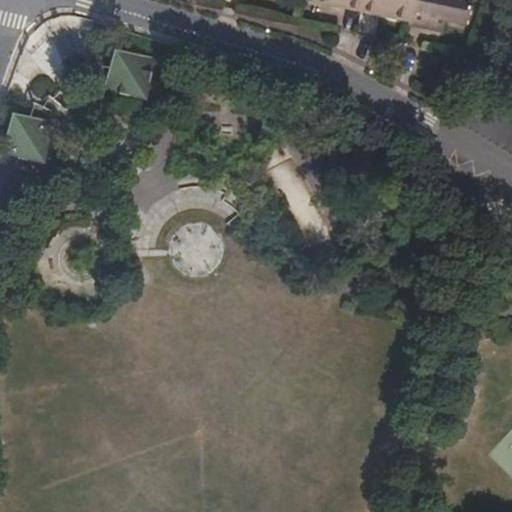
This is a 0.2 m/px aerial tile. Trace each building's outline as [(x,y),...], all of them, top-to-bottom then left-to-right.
[(361,0),(309,0),(310,0),(331,4),(331,0),(336,0),(344,1),(343,5),(360,9),(361,0)] [(387,17),(408,21),(412,0),(361,0),(360,9),(375,12),(376,8),(388,11),(387,17)] [(468,0),(412,0),(408,21),(429,26),(431,16),(442,19),(464,23),(467,7),(468,0)] [(473,8),(467,7),(464,23),(470,24),(473,8)] [(375,14),(387,17),(388,11),(376,8),(375,12),(375,14)] [(431,16),(429,26),(441,28),(442,19),(431,16)] [(152,58),(111,49),(102,90),(143,100),(152,58)] [(51,120),(10,111),(0,153),(42,162),(51,120)]
